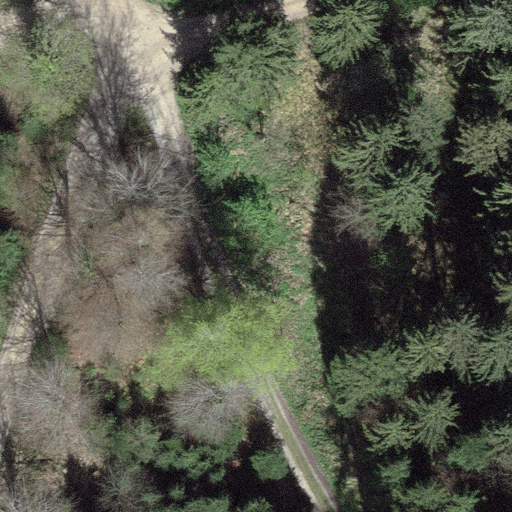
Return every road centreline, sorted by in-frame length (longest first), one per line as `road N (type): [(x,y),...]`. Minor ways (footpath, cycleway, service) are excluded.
road 1 (track): [(139,42),(189,206),(321,511)]
road 2 (track): [(0,332),(24,257),(139,42)]
road 3 (track): [(139,42),(294,0)]
road 4 (track): [(0,50),(139,42)]
